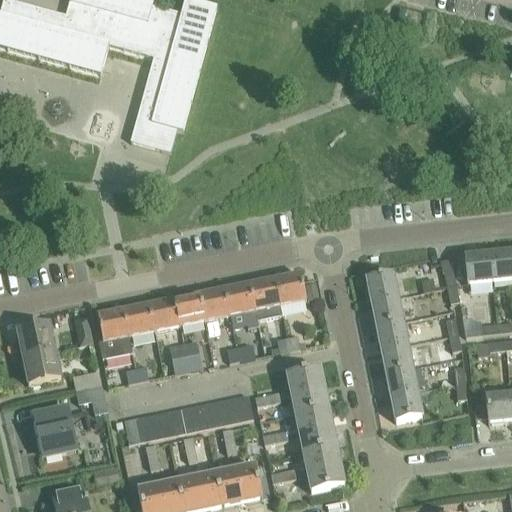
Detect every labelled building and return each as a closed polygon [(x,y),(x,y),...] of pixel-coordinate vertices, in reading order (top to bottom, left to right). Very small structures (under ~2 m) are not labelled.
[(0,54),(100,81),(108,52),(153,64),(130,148),(169,159),(176,136),(183,138),(216,14),(184,5),(180,21),(150,12),(153,0),(67,0),(70,1),(64,23),(2,6),(0,13),(0,54)] [(396,28),(403,29),(406,15),(400,13),(396,28)] [(511,259),(490,262),(492,287),(511,285),(511,259)] [(466,273),(453,274),(453,277),(456,291),(468,290),(492,287),(490,262),(465,264),(466,273)] [(443,279),(444,279),(453,277),(453,274),(451,266),(451,265),(440,267),(443,279)] [(453,277),(444,279),(447,295),(457,293),(456,291),(453,277)] [(275,286),(281,312),(306,307),(301,281),(275,286)] [(367,286),(372,310),(397,305),(392,281),(367,286)] [(250,291),(255,318),(281,312),(275,286),(250,291)] [(316,288),(305,291),(308,306),(319,303),(316,288)] [(225,296),(230,323),(245,320),(248,334),(258,332),(255,318),(250,291),(225,296)] [(451,311),(460,309),(457,293),(447,295),(451,311)] [(199,301),(205,328),(230,323),(225,296),(199,301)] [(175,306),(180,333),(205,328),(199,301),(175,306)] [(372,310),(377,333),(402,328),(397,305),(372,310)] [(149,312),(154,338),(180,333),(175,306),(149,312)] [(124,316),(129,343),(154,338),(149,312),(124,316)] [(103,347),(99,348),(103,366),(132,360),(129,343),(124,316),(98,322),(103,347)] [(446,326),(449,343),(458,341),(455,324),(446,326)] [(81,353),(93,351),(87,325),(76,327),(81,353)] [(377,333),(381,357),(406,352),(402,328),(377,333)] [(511,328),(497,330),(498,340),(511,338),(511,328)] [(481,332),(482,341),(498,340),(497,330),(481,332)] [(18,340),(23,365),(55,358),(50,333),(18,340)] [(452,358),(461,356),(458,341),(449,343),(452,358)] [(297,342),(287,344),(290,357),(299,355),(297,342)] [(290,357),(287,344),(276,346),(279,359),(290,357)] [(183,349),(189,377),(202,375),(196,346),(183,349)] [(490,358),(506,356),(505,347),(488,349),(490,358)] [(168,352),(174,380),(189,377),(183,349),(168,352)] [(236,354),(239,368),(249,366),(246,352),(236,354)] [(381,357),(386,380),(411,375),(406,352),(381,357)] [(226,356),(229,370),(239,368),(236,354),(226,356)] [(60,384),(55,358),(23,365),(29,391),(60,384)] [(136,375),(138,388),(148,386),(145,373),(136,375)] [(454,374),(456,390),(465,389),(463,373),(454,374)] [(125,377),(128,390),(138,388),(136,375),(125,377)] [(287,382),(291,402),(324,395),(320,375),(287,382)] [(386,380),(391,403),(416,398),(411,375),(386,380)] [(74,384),(76,397),(102,392),(99,378),(74,384)] [(458,406),(467,405),(465,389),(456,390),(458,406)] [(76,397),(79,411),(92,409),(94,421),(107,418),(102,392),(76,397)] [(291,402),(295,421),(328,414),(324,395),(291,402)] [(474,397),(476,422),(488,421),(489,429),(511,426),(511,414),(511,401),(487,404),(486,396),(474,397)] [(421,422),(416,398),(391,403),(396,427),(421,422)] [(254,403),(255,409),(278,405),(277,399),(254,403)] [(235,405),(240,428),(251,425),(246,403),(235,405)] [(224,407),(229,430),(240,428),(235,405),(224,407)] [(278,405),(255,409),(256,413),(279,408),(278,405)] [(213,410),(218,432),(229,430),(224,407),(213,410)] [(202,412),(207,434),(218,432),(213,410),(202,412)] [(191,414),(196,437),(207,434),(202,412),(191,414)] [(181,417),(185,439),(196,437),(191,414),(181,417)] [(295,421),(299,440),(332,434),(328,414),(295,421)] [(44,463),(75,457),(67,416),(36,423),(44,463)] [(169,419),(174,441),(185,439),(181,417),(169,419)] [(158,421),(163,444),(174,441),(169,419),(158,421)] [(147,424),(152,446),(163,444),(158,421),(147,424)] [(137,426),(142,448),(152,446),(147,424),(137,426)] [(125,428),(130,451),(142,448),(137,426),(125,428)] [(299,440),(303,459),(336,453),(332,434),(299,440)] [(235,447),(232,435),(222,437),(225,449),(235,447)] [(262,442),(263,447),(286,443),(285,437),(262,442)] [(195,455),(193,443),(183,445),(186,457),(195,455)] [(286,443),(263,447),(264,451),(287,447),(286,443)] [(225,449),(227,461),(237,459),(235,447),(225,449)] [(158,463),(155,451),(145,453),(148,465),(158,463)] [(303,459),(306,478),(340,472),(336,453),(303,459)] [(186,457),(188,469),(198,467),(195,455),(186,457)] [(148,465),(150,477),(160,475),(158,463),(148,465)] [(234,476),(241,510),(261,506),(254,472),(234,476)] [(344,492),(340,472),(306,478),(310,498),(344,492)] [(93,479),(95,492),(121,487),(118,474),(93,479)] [(215,480),(221,511),(231,511),(241,510),(234,476),(215,480)] [(270,480),(271,486),(295,481),(294,476),(270,480)] [(196,484),(201,511),(221,511),(215,480),(196,484)] [(295,481),(271,486),(272,489),(296,485),(295,481)] [(177,488),(182,511),(201,511),(196,484),(177,488)] [(158,492),(162,511),(182,511),(177,488),(158,492)] [(141,511),(162,511),(158,492),(138,496),(141,511)] [(86,511),(83,493),(53,499),(55,511),(86,511)]
